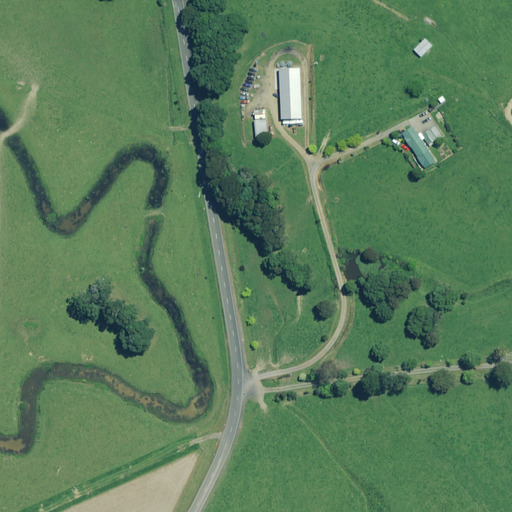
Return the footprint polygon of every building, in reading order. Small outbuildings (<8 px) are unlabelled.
[(432,46),(425,39),(414,50),(421,57),(432,46)] [(303,123),(301,68),(281,68),(283,124),(303,123)] [(266,118),(265,110),(255,110),(256,118),(266,118)] [(266,119),(255,119),(256,136),(267,136),(266,119)] [(425,138),(429,144),(442,136),(436,126),(423,135),(425,138)] [(422,140),(425,138),(423,135),(422,133),(419,135),(413,127),(403,134),(426,169),(437,161),(422,140)]
